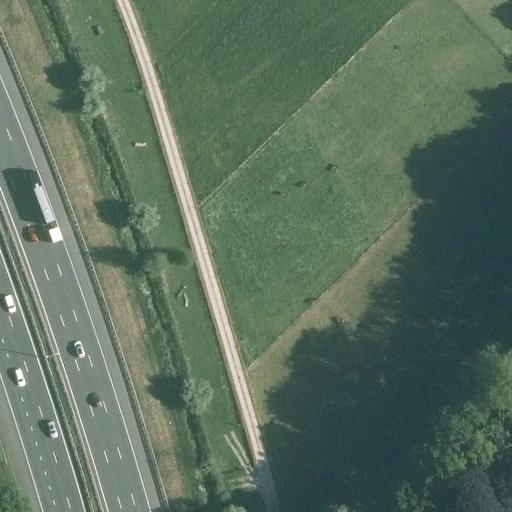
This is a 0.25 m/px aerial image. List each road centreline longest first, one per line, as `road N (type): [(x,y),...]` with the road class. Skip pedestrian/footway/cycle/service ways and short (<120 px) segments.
road 1 (track): [(120,0),(273,511)]
road 2 (motorway): [(128,511),(0,129)]
road 3 (motorway): [(0,313),(63,511)]
